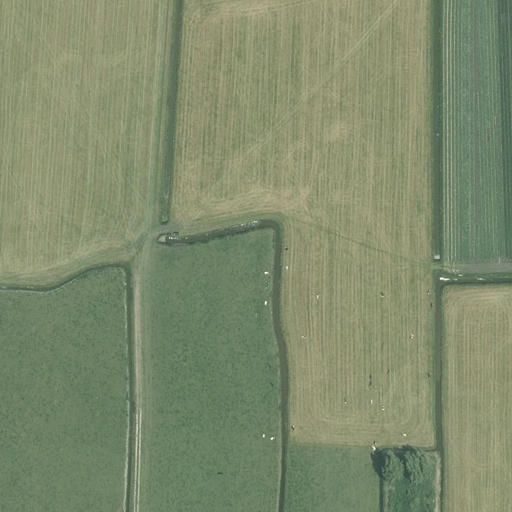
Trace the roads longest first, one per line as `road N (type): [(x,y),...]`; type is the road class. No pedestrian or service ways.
road 1 (track): [(511,268),(425,265),(328,236),(277,205),(144,241),(157,66)]
road 2 (track): [(144,241),(135,253),(135,511)]
